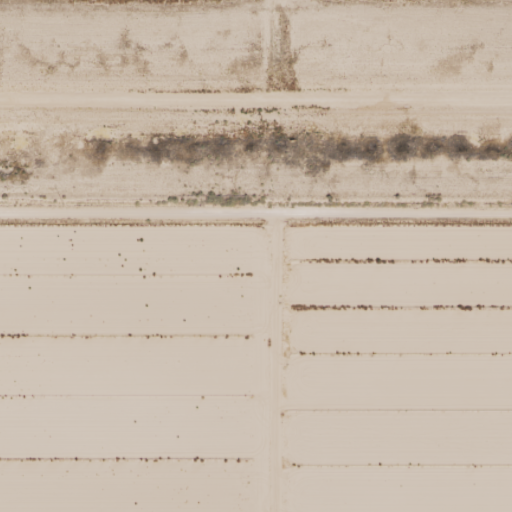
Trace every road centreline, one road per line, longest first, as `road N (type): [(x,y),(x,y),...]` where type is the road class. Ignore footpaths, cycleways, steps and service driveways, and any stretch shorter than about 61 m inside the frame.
road 1 (residential): [(511,211),(0,211)]
road 2 (residential): [(247,211),(248,511)]
